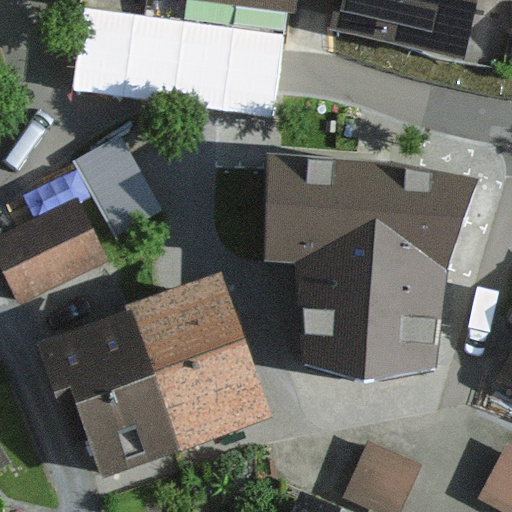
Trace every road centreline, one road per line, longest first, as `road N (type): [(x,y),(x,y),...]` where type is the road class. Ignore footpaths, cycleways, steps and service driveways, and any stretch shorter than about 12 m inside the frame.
road 1 (residential): [(74,115),(159,74),(232,65),(511,114)]
road 2 (unknown): [(287,420),(73,494)]
road 3 (residential): [(0,13),(74,115)]
